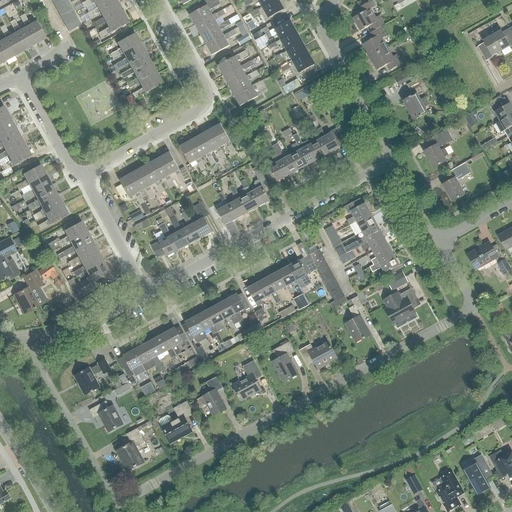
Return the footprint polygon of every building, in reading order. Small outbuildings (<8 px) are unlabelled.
[(69,4),(68,3),(66,0),(63,0),(54,6),(56,11),(69,4)] [(117,3),(115,0),(97,0),(94,2),(97,8),(87,13),(89,18),(99,12),(117,3)] [(189,15),(195,25),(212,16),(209,10),(219,4),(218,2),(220,0),(205,0),(204,1),(207,5),(189,15)] [(283,10),(277,0),(274,0),(262,7),(269,18),(283,10)] [(369,26),(372,32),(380,27),(384,25),(379,16),(375,18),(370,9),(373,7),(370,1),(360,7),(363,12),(352,18),(360,31),(369,26)] [(117,3),(99,12),(102,18),(92,23),(95,28),(105,22),(122,13),(117,3)] [(56,11),(59,16),(72,9),(69,4),(56,11)] [(59,16),(61,19),(62,21),(75,14),(72,9),(59,16)] [(252,18),(259,14),(257,9),(250,13),(252,18)] [(195,25),(200,35),(218,25),(215,20),(225,14),(222,10),(212,16),(195,25)] [(128,23),(122,13),(105,22),(108,28),(98,33),(100,38),(110,32),(128,23)] [(19,17),(25,27),(35,44),(45,39),(35,21),(29,25),(24,14),(19,17)] [(62,21),(65,27),(77,20),(75,14),(62,21)] [(232,24),(241,19),(239,14),(230,19),(232,24)] [(35,44),(25,27),(19,30),(14,20),(9,22),(15,33),(25,50),(35,44)] [(65,27),(68,32),(80,25),(77,20),(65,27)] [(230,24),(228,20),(218,25),(200,35),(206,45),(223,35),(220,30),(230,24)] [(289,20),(274,28),(277,34),(281,40),(295,32),(289,20)] [(15,56),(25,50),(15,33),(10,36),(4,25),(0,27),(0,29),(5,38),(15,56)] [(267,27),(252,35),(256,41),(263,37),(262,35),(269,31),(267,27)] [(380,27),(372,32),(368,34),(371,39),(362,44),(369,57),(387,48),(382,39),(386,36),(380,27)] [(510,47),(511,45),(511,35),(509,31),(503,34),(501,30),(498,32),(496,29),(490,33),(492,36),(501,51),(509,46),(510,47)] [(233,30),(223,35),(206,45),(211,55),(229,46),(226,40),(236,34),(233,30)] [(265,40),(272,36),(269,31),(262,35),(263,37),(265,40)] [(281,40),(287,51),(301,43),(295,32),(281,40)] [(140,43),(134,33),(116,43),(120,49),(109,54),(112,59),(122,53),(140,43)] [(240,45),(250,39),(248,34),(237,40),(240,45)] [(492,36),(482,41),(485,45),(478,48),(486,61),(492,57),(492,56),(501,51),(492,36)] [(0,53),(5,61),(15,56),(5,38),(0,41),(0,53)] [(271,51),(278,46),(276,42),(268,46),(271,51)] [(117,69),(128,63),(145,53),(140,43),(122,53),(125,59),(115,64),(117,69)] [(307,54),(301,43),(287,51),(293,62),(307,54)] [(392,57),(387,48),(369,57),(377,70),(386,65),(389,71),(401,64),(396,55),(392,57)] [(217,66),(223,76),(240,66),(237,61),(248,55),(245,51),(235,56),(217,66)] [(123,79),(133,73),(151,63),(145,53),(128,63),(131,69),(120,74),(123,79)] [(275,58),(277,62),(284,58),(282,53),(275,58)] [(314,65),(307,54),(293,62),(299,73),(314,65)] [(251,61),(240,66),(223,76),(228,86),(246,76),(243,71),(253,65),(251,61)] [(136,79),(126,84),(129,89),(139,83),(156,73),(151,63),(133,73),(136,79)] [(281,68),(283,73),(290,69),(288,64),(281,68)] [(256,71),(246,76),(228,86),(234,96),(252,86),(249,81),(259,75),(256,71)] [(162,84),(156,73),(139,83),(142,88),(132,94),(134,99),(144,93),(162,84)] [(407,73),(394,80),(398,86),(410,79),(407,73)] [(425,114),(414,95),(426,89),(420,78),(407,85),(413,95),(403,101),(414,121),(425,114)] [(286,85),(282,87),(286,94),(300,86),(296,79),(286,85)] [(262,81),(252,86),(234,96),(240,106),(257,97),(254,91),(264,85),(262,81)] [(130,95),(125,98),(130,106),(134,103),(130,95)] [(499,121),(511,113),(511,107),(509,103),(506,105),(502,99),(490,106),(493,113),(494,112),(499,121)] [(0,120),(9,116),(3,106),(0,107),(0,120)] [(267,116),(263,109),(257,113),(261,120),(267,116)] [(478,123),(472,113),(464,117),(470,128),(478,123)] [(503,131),(507,137),(511,134),(511,113),(499,121),(495,124),(500,133),(503,131)] [(0,133),(14,126),(9,116),(0,120),(0,133)] [(305,127),(311,123),(308,118),(302,121),(305,127)] [(230,142),(220,124),(210,130),(220,147),(225,144),(231,154),(235,152),(230,142)] [(20,136),(14,126),(0,133),(0,146),(2,146),(20,136)] [(315,130),(320,139),(328,154),(339,148),(334,139),(339,136),(335,129),(329,132),(330,134),(325,137),(320,128),(315,130)] [(284,138),(291,134),(288,129),(281,133),(284,138)] [(210,130),(200,135),(210,153),(215,150),(221,160),(225,157),(220,147),(210,130)] [(433,168),(446,161),(444,158),(448,156),(444,149),(440,151),(438,148),(452,140),(446,130),(431,139),(434,146),(424,152),(433,168)] [(318,159),(310,145),(308,140),(302,143),(297,134),(292,137),(296,143),(300,150),(308,165),(318,159)] [(200,135),(190,141),(200,158),(205,155),(211,166),(215,163),(210,153),(200,135)] [(0,159),(7,156),(25,146),(20,136),(2,146),(5,151),(0,153),(0,159)] [(328,154),(320,139),(310,145),(318,159),(328,154)] [(264,149),(271,145),(268,140),(261,144),(264,149)] [(205,169),(200,158),(190,141),(180,147),(189,164),(195,161),(201,171),(205,169)] [(484,150),(490,146),(488,142),(481,146),(484,150)] [(295,153),(290,156),(298,170),(308,165),(300,150),(296,143),(291,146),(295,153)] [(31,156),(25,146),(7,156),(10,161),(0,167),(3,171),(13,166),(31,156)] [(169,152),(159,158),(169,176),(174,173),(180,183),(185,180),(189,178),(184,168),(179,170),(169,152)] [(287,176),(298,170),(290,156),(284,159),(280,152),(276,155),(287,176)] [(277,182),(287,176),(276,155),(271,157),(275,164),(264,170),(269,181),(275,178),(277,182)] [(159,158),(149,164),(159,181),(164,178),(170,188),(175,186),(169,176),(159,158)] [(159,181),(149,164),(139,169),(149,187),(154,184),(160,194),(165,191),(159,181)] [(470,174),(464,164),(449,172),(453,179),(443,185),(452,201),(464,195),(456,181),(470,174)] [(46,175),(40,165),(22,175),(26,180),(15,186),(18,191),(28,185),(46,175)] [(258,167),(252,170),(258,180),(254,182),(254,184),(257,189),(250,193),(258,207),(270,201),(263,189),(268,186),(258,167)] [(155,197),(149,187),(139,169),(129,175),(139,192),(144,189),(150,200),(155,197)] [(510,172),(507,171),(501,174),(504,179),(511,175),(510,172)] [(23,201),(34,195),(51,185),(46,175),(28,185),(31,190),(21,196),(23,201)] [(150,213),(139,192),(129,175),(119,180),(129,198),(134,195),(146,215),(150,213)] [(244,189),(248,187),(244,180),(240,182),(244,189)] [(29,211),(39,205),(57,195),(51,185),(34,195),(37,200),(26,206),(29,211)] [(237,193),(233,186),(229,188),(233,195),(237,193)] [(218,194),(222,202),(226,199),(222,192),(218,194)] [(250,193),(239,199),(247,213),(258,207),(250,193)] [(42,210),(32,216),(34,220),(45,215),(62,205),(57,195),(39,205),(42,210)] [(239,199),(228,205),(236,219),(247,213),(239,199)] [(349,226),(356,222),(371,214),(365,203),(362,205),(359,199),(345,207),(348,213),(351,212),(353,217),(346,221),(349,226)] [(192,224),(200,238),(212,232),(204,218),(209,215),(202,203),(193,208),(197,215),(201,213),(203,218),(193,224),(192,224)] [(68,215),(62,205),(45,215),(48,220),(37,226),(40,230),(50,225),(68,215)] [(225,225),(236,219),(228,205),(217,211),(225,225)] [(189,244),(200,238),(192,224),(193,224),(186,211),(182,213),(185,220),(185,221),(188,227),(182,230),(181,230),(189,244)] [(144,217),(141,212),(130,217),(133,223),(144,217)] [(356,222),(362,232),(376,224),(371,214),(356,222)] [(179,224),(175,217),(171,220),(174,226),(175,227),(179,224)] [(141,232),(152,225),(149,218),(137,226),(141,232)] [(59,247),(69,242),(87,232),(81,222),(64,231),(67,237),(56,243),(55,240),(43,247),(47,254),(59,247)] [(165,239),(151,246),(158,259),(166,255),(167,257),(179,250),(171,236),(164,223),(158,226),(165,239)] [(179,224),(175,227),(174,226),(177,232),(171,236),(179,250),(189,244),(181,230),(182,230),(179,224)] [(359,247),(360,246),(367,242),(382,234),(376,224),(362,232),(365,237),(356,242),(359,247)] [(511,227),(498,236),(505,250),(511,246),(511,227)] [(64,257),(75,252),(92,242),(87,232),(69,242),(72,247),(62,253),(64,257)] [(382,234),(367,242),(360,246),(363,251),(370,247),(373,252),(387,244),(382,234)] [(16,248),(24,244),(21,236),(12,240),(16,248)] [(3,259),(16,252),(8,238),(0,242),(0,279),(8,275),(11,280),(12,280),(11,278),(18,274),(11,261),(6,264),(3,259)] [(70,267),(80,262),(98,252),(92,242),(75,252),(78,257),(67,263),(70,267)] [(487,242),(467,253),(476,269),(494,259),(503,275),(511,270),(496,245),(490,248),(487,242)] [(371,261),(373,265),(393,255),(387,244),(373,252),(376,258),(371,261)] [(310,257),(312,260),(322,255),(319,250),(309,255),(310,257)] [(355,258),(351,251),(346,254),(350,261),(355,258)] [(83,267),(73,273),(75,277),(86,272),(103,262),(98,252),(80,262),(83,267)] [(312,260),(314,265),(324,260),(322,255),(312,260)] [(387,278),(396,273),(393,268),(399,265),(393,255),(373,265),(369,267),(372,272),(381,267),(387,278)] [(317,270),(316,267),(314,265),(312,260),(310,257),(300,262),(299,260),(288,266),(296,281),(300,289),(308,284),(310,280),(307,275),(317,270)] [(324,260),(314,265),(316,267),(317,270),(317,271),(327,265),(324,260)] [(109,272),(103,262),(86,272),(89,277),(76,284),(83,295),(95,289),(91,282),(109,272)] [(50,275),(52,279),(57,276),(49,264),(38,272),(44,280),(50,275)] [(317,271),(320,276),(330,270),(327,265),(317,271)] [(353,268),(357,274),(362,271),(359,265),(353,268)] [(296,281),(288,266),(278,272),(286,286),(296,281)] [(40,306),(32,291),(44,284),(36,270),(23,278),(28,287),(13,296),(24,314),(40,306)] [(330,270),(320,276),(323,281),(333,275),(330,270)] [(366,278),(362,271),(357,274),(361,281),(366,278)] [(276,292),(286,286),(278,272),(268,277),(276,292)] [(392,291),(408,283),(402,272),(386,280),(392,291)] [(336,281),(333,275),(323,281),(326,286),(336,281)] [(268,277),(258,283),(266,297),(276,292),(268,277)] [(338,286),(336,281),(326,286),(328,291),(338,286)] [(258,283),(247,289),(257,307),(263,304),(261,300),(266,297),(258,283)] [(341,291),(338,286),(328,291),(331,296),(341,291)] [(411,309),(420,305),(411,288),(398,296),(394,294),(386,299),(385,303),(388,308),(386,309),(394,324),(413,313),(411,309)] [(334,302),(344,296),(341,291),(331,296),(334,302)] [(358,294),(356,295),(357,296),(362,305),(367,302),(362,292),(358,294)] [(237,294),(226,300),(235,317),(238,323),(243,320),(239,312),(244,309),(245,311),(250,308),(242,294),(238,296),(237,294)] [(294,300),(299,311),(308,306),(302,296),(294,300)] [(347,301),(344,296),(334,302),(329,304),(332,309),(347,301)] [(363,307),(362,305),(357,296),(350,300),(353,305),(348,308),(354,319),(345,324),(355,342),(370,335),(357,310),(363,307)] [(238,323),(235,317),(226,300),(216,306),(224,320),(230,317),(234,325),(238,323)] [(506,313),(500,303),(491,309),(496,318),(506,313)] [(223,330),(219,323),(224,320),(216,306),(206,311),(218,332),(223,330)] [(292,306),(285,310),(288,315),(295,311),(292,306)] [(254,313),(259,322),(267,317),(262,308),(254,313)] [(281,318),(288,315),(285,310),(278,313),(281,318)] [(218,332),(206,311),(196,317),(203,331),(209,328),(213,335),(218,332)] [(197,344),(202,341),(198,334),(203,331),(196,317),(185,322),(185,323),(186,323),(186,324),(182,326),(189,341),(194,338),(197,344)] [(174,328),(164,334),(176,356),(181,353),(177,345),(182,342),(186,339),(180,327),(175,330),(174,328)] [(253,334),(250,329),(243,332),(246,337),(253,334)] [(239,341),(246,337),(243,332),(237,336),(239,341)] [(164,334),(154,339),(162,354),(167,351),(171,359),(176,356),(164,334)] [(162,354),(154,339),(144,345),(152,359),(155,366),(159,373),(163,371),(164,369),(157,356),(162,354)] [(226,348),(232,345),(229,340),(223,343),(226,348)] [(272,351),(277,360),(272,362),(283,382),(297,374),(287,355),(294,351),(289,342),(272,351)] [(310,345),(299,351),(306,363),(313,360),(317,368),(336,358),(327,342),(313,350),(310,345)] [(219,352),(226,348),(223,343),(216,347),(219,352)] [(155,366),(152,359),(144,345),(133,350),(141,365),(145,372),(155,366)] [(196,351),(202,362),(207,359),(201,348),(196,351)] [(145,372),(141,365),(133,350),(123,356),(128,365),(123,368),(128,378),(133,375),(135,377),(145,372)] [(191,360),(194,366),(199,363),(196,357),(191,360)] [(90,369),(89,368),(73,376),(84,396),(100,387),(92,373),(95,372),(96,374),(101,371),(103,375),(111,370),(105,359),(97,364),(98,365),(90,369)] [(255,380),(262,376),(253,361),(242,367),(248,377),(233,386),(241,401),(261,390),(255,380)] [(191,367),(188,362),(182,366),(184,371),(191,367)] [(177,375),(184,371),(182,366),(175,370),(177,375)] [(123,384),(128,381),(124,374),(119,377),(123,384)] [(226,409),(216,391),(222,388),(217,377),(206,383),(211,392),(195,401),(199,409),(206,405),(213,416),(226,409)] [(163,380),(156,384),(159,389),(166,385),(163,380)] [(143,386),(146,395),(156,391),(153,382),(143,386)] [(122,386),(125,392),(131,389),(127,383),(122,386)] [(99,415),(108,432),(122,424),(112,406),(109,408),(105,401),(89,410),(93,418),(99,415)] [(172,421),(169,417),(167,416),(160,419),(159,422),(161,427),(162,426),(171,443),(192,432),(184,417),(192,413),(186,402),(174,408),(179,417),(172,421)] [(135,447),(144,442),(137,428),(126,435),(131,443),(116,451),(127,472),(144,462),(135,447)] [(504,457),(500,451),(489,457),(497,471),(504,467),(509,478),(511,476),(511,453),(504,457)] [(477,493),(488,487),(485,481),(493,476),(481,455),(472,460),(476,466),(465,472),(469,479),(468,480),(473,489),(474,488),(477,493)] [(437,494),(436,496),(438,500),(441,500),(447,511),(460,505),(457,498),(464,494),(452,472),(440,478),(445,487),(436,492),(437,494)] [(422,490),(414,475),(405,480),(413,495),(422,490)] [(0,503),(9,499),(4,490),(2,492),(0,488),(0,503)] [(420,499),(416,502),(419,507),(418,508),(416,511),(414,511),(427,511),(424,507),(420,499)] [(340,507),(342,511),(344,511),(350,509),(347,503),(340,507)]
